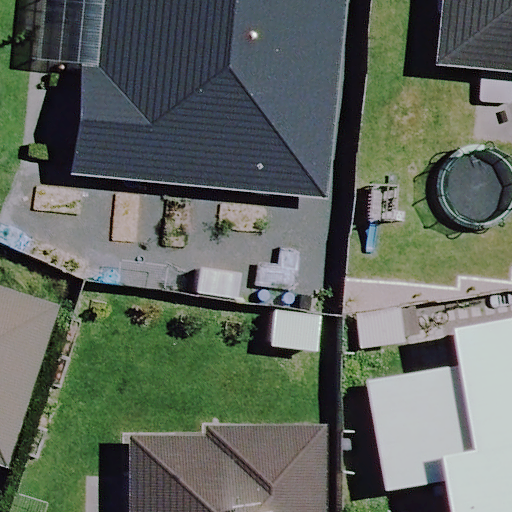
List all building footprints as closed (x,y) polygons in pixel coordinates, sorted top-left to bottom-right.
[(328,0),(104,0),(100,49),(81,48),(68,187),(308,210),(328,0)] [(511,0),(436,0),(430,72),(511,79),(511,0)] [(0,452),(47,305),(0,289),(0,452)] [(511,511),(511,312),(409,329),(417,377),(355,387),(373,497),(430,487),(434,511),(511,511)] [(314,511),(316,457),(132,451),(129,511),(314,511)]
